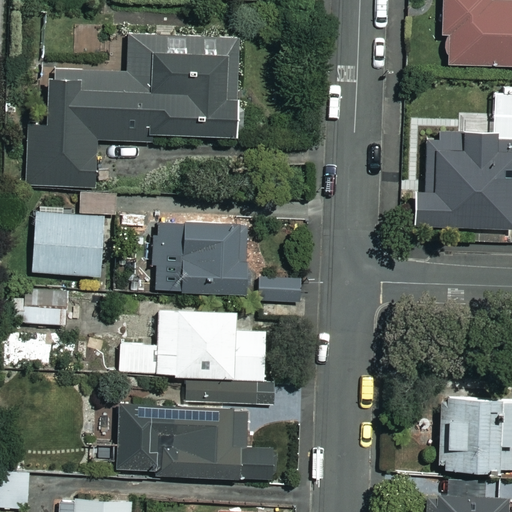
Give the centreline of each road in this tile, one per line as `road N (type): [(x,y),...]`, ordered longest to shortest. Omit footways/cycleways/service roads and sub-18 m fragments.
road 1 (residential): [(350,280),(360,0)]
road 2 (residential): [(341,511),(350,280)]
road 3 (residential): [(350,280),(511,287)]
